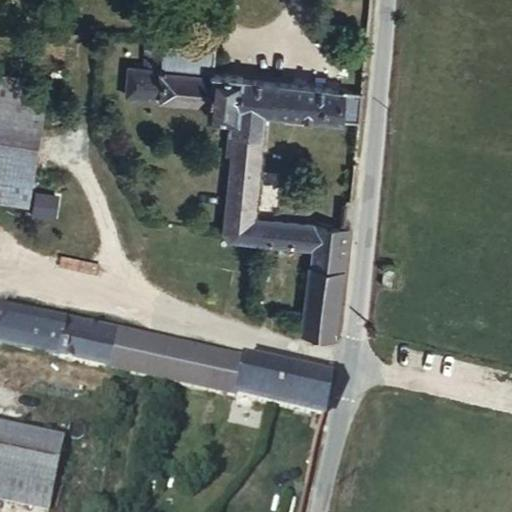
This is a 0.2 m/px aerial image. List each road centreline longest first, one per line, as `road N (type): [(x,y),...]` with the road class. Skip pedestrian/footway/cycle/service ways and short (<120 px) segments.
road 1 (track): [(511,406),(0,284)]
road 2 (residential): [(377,0),(352,366),(320,511)]
